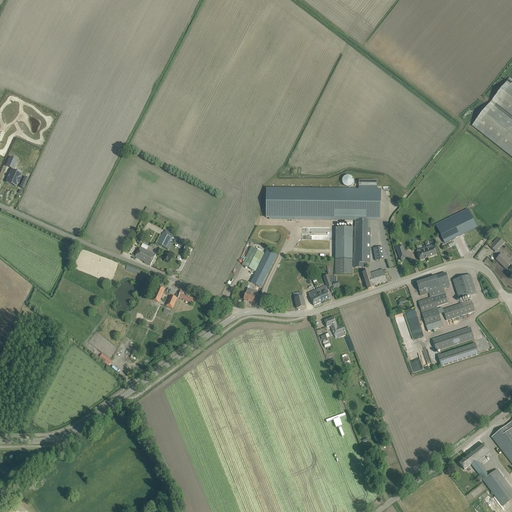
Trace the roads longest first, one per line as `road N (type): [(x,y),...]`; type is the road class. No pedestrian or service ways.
road 1 (unclassified): [(0,442),(45,441),(76,429),(237,314)]
road 2 (unclassified): [(237,314),(229,303),(0,205)]
road 3 (unclassified): [(508,302),(485,270),(451,263),(308,313)]
road 4 (unclassified): [(377,511),(511,409)]
